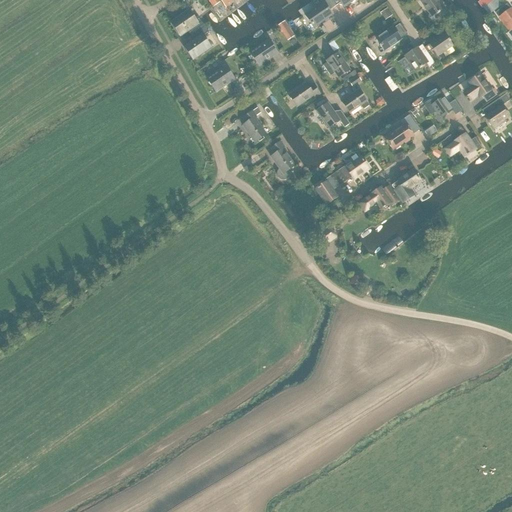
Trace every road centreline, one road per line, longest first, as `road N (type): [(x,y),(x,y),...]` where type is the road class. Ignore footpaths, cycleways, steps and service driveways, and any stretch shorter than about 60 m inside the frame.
road 1 (unclassified): [(511,338),(347,297),(291,240)]
road 2 (residential): [(473,113),(291,240)]
road 3 (residential): [(202,121),(381,0)]
road 4 (residential): [(291,240),(256,197),(222,175),(202,121)]
road 5 (residential): [(202,121),(142,16)]
